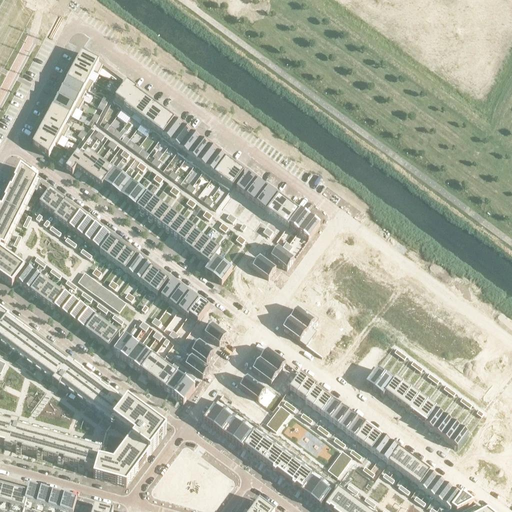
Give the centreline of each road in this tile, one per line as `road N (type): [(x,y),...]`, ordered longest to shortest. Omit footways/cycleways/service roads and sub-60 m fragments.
road 1 (residential): [(68,30),(72,23),(82,27),(340,217)]
road 2 (residential): [(258,328),(6,145)]
road 3 (residential): [(503,511),(258,328)]
road 4 (residential): [(0,295),(184,430)]
road 5 (residential): [(340,217),(511,344)]
road 6 (residential): [(134,504),(0,466)]
road 7 (residential): [(340,217),(258,328)]
road 8 (residential): [(6,145),(68,30)]
road 9 (residential): [(258,328),(184,430)]
